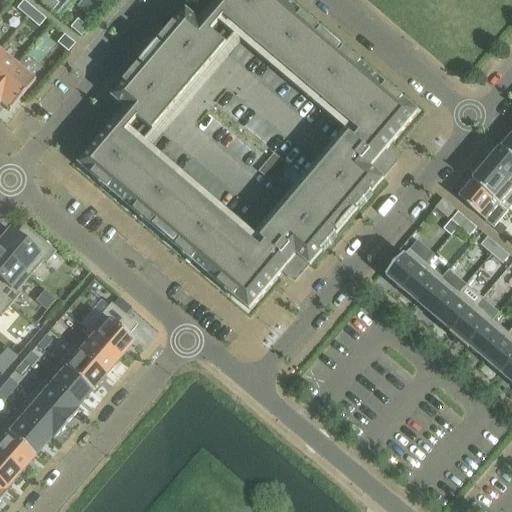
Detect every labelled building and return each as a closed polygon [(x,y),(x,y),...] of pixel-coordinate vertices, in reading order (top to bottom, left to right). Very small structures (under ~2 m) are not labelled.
[(43,0),(40,4),(51,13),(57,5),(51,0),(43,0)] [(227,292),(226,294),(227,295),(228,294),(250,312),(278,278),(283,272),(295,282),(308,266),(310,268),(328,246),(330,248),(331,246),(330,245),(364,204),(366,206),(367,204),(366,203),(384,181),(382,180),(395,164),(384,154),(390,147),(418,114),(396,96),(398,95),(396,94),(395,95),(354,61),(356,59),(354,58),(353,59),(312,25),(314,23),(312,22),(311,23),(283,0),(221,0),(214,8),(200,25),(187,14),(169,35),(167,34),(166,35),(167,37),(161,44),(152,55),(149,59),(140,69),(133,77),(132,76),(130,77),(132,79),(113,100),(127,111),(112,128),(80,167),(101,185),(100,187),(101,188),(102,186),(144,222),(143,224),(145,225),(146,224),(185,257),(184,258),(185,259),(186,258),(227,292)] [(22,2),(15,11),(26,20),(33,12),(22,2)] [(33,12),(26,20),(37,30),(44,21),(33,12)] [(69,29),(80,38),(87,30),(76,21),(69,29)] [(63,37),(56,45),(67,54),(74,46),(63,37)] [(0,85),(15,68),(0,54),(0,85)] [(15,68),(0,85),(0,106),(8,113),(34,83),(15,68)] [(511,137),(501,151),(511,159),(511,137)] [(487,167),(511,188),(511,159),(501,151),(487,167)] [(473,184),(507,213),(511,207),(511,188),(487,167),(473,184)] [(459,201),(493,230),(507,213),(473,184),(459,201)] [(459,229),(460,230),(467,222),(458,214),(451,222),(459,229)] [(451,222),(443,231),(451,238),(459,229),(451,222)] [(467,222),(460,230),(470,238),(477,230),(467,222)] [(8,231),(0,241),(0,253),(29,279),(42,263),(45,266),(55,254),(23,226),(22,227),(14,236),(8,231)] [(481,247),(492,257),(499,248),(488,239),(481,247)] [(417,243),(386,279),(403,293),(426,266),(434,257),(417,243)] [(503,266),(509,257),(499,248),(492,257),(503,266)] [(0,299),(10,307),(19,296),(16,294),(20,289),(29,279),(0,253),(0,299)] [(426,266),(403,293),(420,307),(443,280),(426,266)] [(443,280),(420,307),(436,321),(467,285),(450,271),(443,280)] [(467,285),(436,321),(452,335),(451,337),(451,338),(484,299),(467,285)] [(0,318),(10,307),(0,299),(0,318)] [(484,299),(451,338),(468,351),(493,322),(500,313),(484,299)] [(118,300),(112,307),(124,318),(130,311),(118,300)] [(87,333),(119,361),(133,344),(127,338),(136,328),(124,318),(112,307),(110,306),(101,316),(87,333)] [(493,322),(468,351),(468,352),(470,350),(486,364),(509,336),(493,322)] [(511,332),(509,336),(486,364),(503,378),(511,366),(511,332)] [(78,353),(73,348),(72,349),(104,377),(119,361),(87,333),(86,334),(91,338),(78,353)] [(45,337),(37,347),(43,352),(51,342),(45,337)] [(0,371),(3,374),(19,357),(8,347),(0,356),(0,371)] [(104,377),(72,349),(68,354),(58,365),(90,394),(104,377)] [(30,354),(22,363),(28,368),(30,370),(36,362),(38,361),(30,354)] [(22,363),(15,372),(20,377),(28,368),(22,363)] [(44,382),(76,410),(90,394),(58,365),(57,366),(63,371),(50,386),(44,381),(44,382)] [(511,366),(503,378),(511,385),(511,366)] [(30,398),(64,428),(77,414),(75,413),(75,414),(74,412),(76,410),(44,382),(30,398)] [(3,385),(0,388),(0,399),(4,403),(12,393),(3,385)] [(64,428),(30,398),(15,414),(48,443),(50,440),(51,441),(52,442),(64,428)] [(48,443),(15,414),(1,431),(34,459),(48,443)] [(0,458),(19,475),(34,459),(1,431),(0,432),(0,458)] [(0,486),(5,491),(19,475),(0,458),(0,486)]
